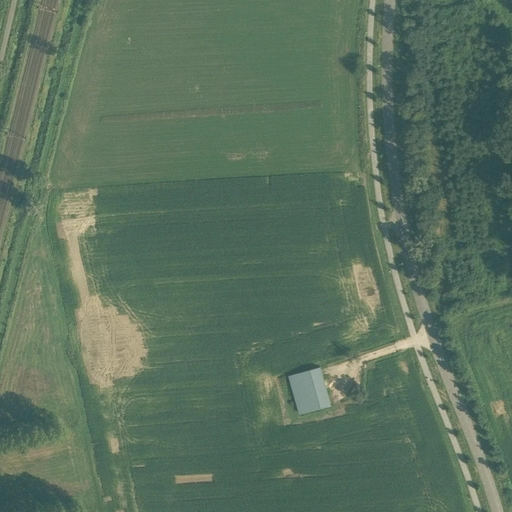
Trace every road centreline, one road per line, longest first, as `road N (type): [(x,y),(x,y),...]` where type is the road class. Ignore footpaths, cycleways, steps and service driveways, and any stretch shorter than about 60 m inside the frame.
road 1 (tertiary): [(494,511),(400,227),(386,127),(388,0)]
road 2 (track): [(0,331),(85,0)]
